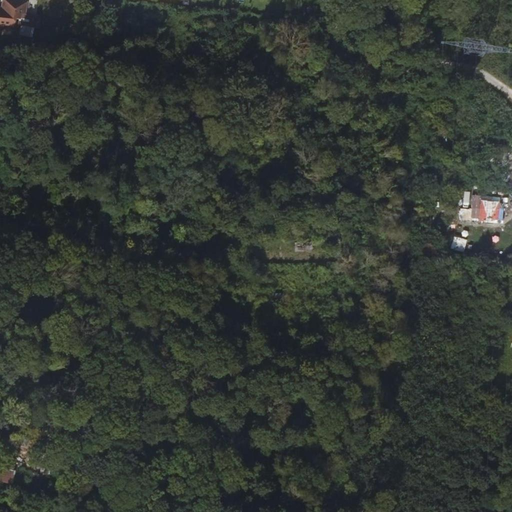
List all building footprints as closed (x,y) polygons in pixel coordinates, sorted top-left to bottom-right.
[(18,24),(24,25),(25,14),(24,14),(25,2),(8,0),(3,0),(3,9),(0,8),(0,26),(13,29),(14,18),(19,19),(18,24)] [(25,14),(24,25),(33,27),(35,15),(25,14)] [(447,149),(447,131),(435,130),(436,149),(447,149)] [(496,205),(496,198),(483,197),(471,197),(471,203),(496,205)] [(273,301),(281,301),(281,293),(272,293),(273,301)] [(0,478),(0,480),(11,483),(13,469),(2,467),(0,478)]
